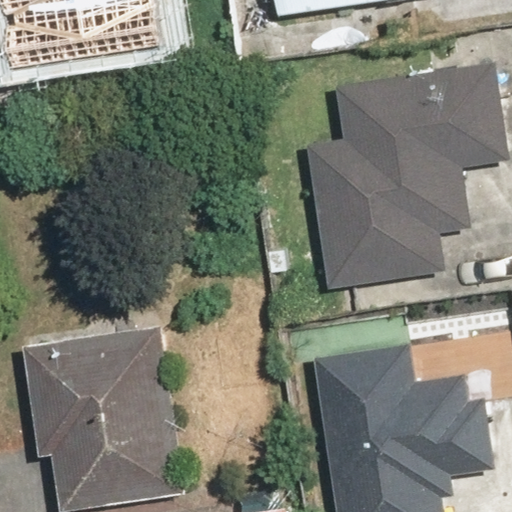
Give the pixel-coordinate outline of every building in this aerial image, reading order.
[(0,0),(11,66),(173,41),(166,0),(0,0)] [(293,0),(295,11),(368,0),(293,0)] [(477,210),(467,149),(511,141),(511,109),(502,46),(349,69),(357,126),(315,132),(336,276),(450,259),(444,215),(477,210)] [(67,503),(194,482),(166,311),(31,333),(49,442),(57,441),(67,503)] [(467,461),(510,457),(503,393),(480,396),(478,371),(433,376),(429,345),(330,356),(346,511),(458,511),(456,489),(470,488),(467,461)] [(307,511),(306,498),(217,511),(307,511)]
